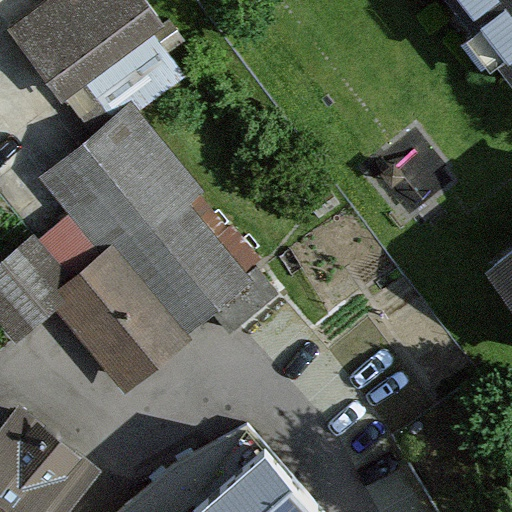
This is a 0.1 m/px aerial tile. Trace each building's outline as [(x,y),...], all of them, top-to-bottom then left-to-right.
[(96,139),(129,111),(181,70),(150,27),(160,20),(145,0),(49,0),(12,26),(96,139)] [(511,0),(463,0),(511,62),(511,0)] [(82,291),(62,307),(134,394),(222,322),(238,342),(288,301),(129,111),(96,139),(53,175),(121,257),(82,291)] [(36,236),(0,265),(0,319),(19,343),(62,307),(82,291),(36,236)] [(511,248),(495,262),(511,284),(511,248)] [(0,511),(43,511),(87,462),(18,411),(0,431),(0,511)] [(172,463),(114,511),(313,511),(317,503),(246,422),(172,463)]
